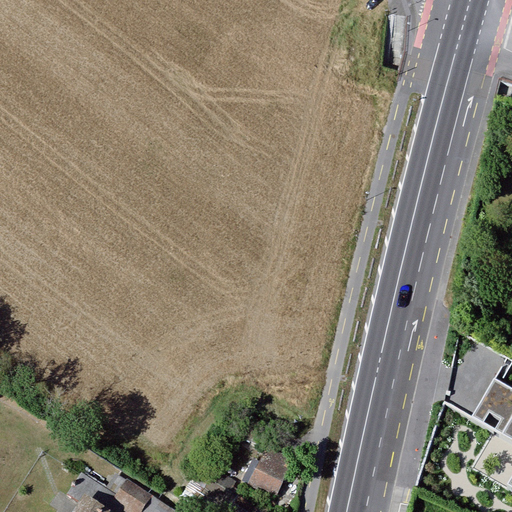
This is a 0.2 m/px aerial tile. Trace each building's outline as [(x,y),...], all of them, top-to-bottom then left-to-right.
[(511,386),(494,376),(470,416),(511,440),(511,474),(506,485),(511,488),(511,386)] [(288,466),(265,456),(252,485),(275,496),(288,466)] [(256,511),(262,503),(215,474),(198,501),(215,511),(256,511)] [(83,477),(71,495),(85,504),(88,498),(111,511),(121,511),(124,508),(114,502),(117,497),(83,477)] [(127,483),(117,497),(114,502),(124,508),(130,511),(141,511),(151,498),(127,483)] [(85,504),(79,511),(111,511),(88,498),(85,504)]
